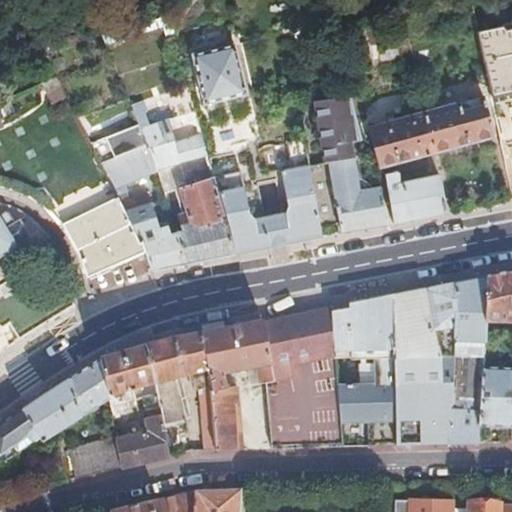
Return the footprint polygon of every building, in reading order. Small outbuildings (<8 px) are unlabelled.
[(163,41),(173,39),(166,15),(109,31),(114,45),(160,33),(163,41)] [(511,24),(475,31),(488,97),(511,92),(511,24)] [(230,42),(190,51),(202,99),(242,90),(230,42)] [(90,145),(52,69),(0,97),(0,180),(6,183),(17,189),(28,195),(37,203),(47,210),(56,219),(64,230),(71,241),(76,252),(81,265),(84,278),(142,249),(90,145)] [(391,119),(384,122),(364,128),(376,167),(486,132),(476,92),(391,119)] [(325,164),(337,232),(338,232),(385,223),(378,184),(356,189),(348,142),(358,140),(346,96),(312,101),(322,164),(325,164)] [(199,133),(192,109),(171,113),(174,123),(185,121),(187,127),(195,134),(199,133)] [(153,169),(155,172),(201,160),(196,139),(173,145),(169,132),(173,130),(172,125),(145,134),(141,125),(158,119),(155,111),(132,118),(134,123),(153,169)] [(210,153),(240,146),(234,121),(204,128),(210,153)] [(134,123),(90,145),(142,249),(151,269),(184,262),(176,230),(168,231),(164,221),(157,223),(151,204),(158,202),(155,194),(148,197),(148,196),(127,201),(123,193),(125,192),(122,185),(153,169),(134,123)] [(307,167),(301,134),(272,139),(280,178),(285,204),(282,212),(279,213),(285,242),(319,235),(307,167)] [(206,159),(205,154),(200,138),(196,139),(201,160),(206,159)] [(252,144),(262,183),(280,178),(272,139),(252,144)] [(216,192),(255,184),(262,183),(252,144),(240,146),(210,153),(205,154),(206,159),(211,174),(212,180),(216,192)] [(322,164),(307,167),(319,235),(337,232),(325,164),(322,164)] [(201,184),(212,180),(211,174),(199,178),(201,184)] [(391,221),(443,211),(436,175),(391,183),(389,175),(382,176),(391,221)] [(183,228),(176,230),(184,262),(233,253),(217,198),(216,192),(212,180),(201,184),(199,178),(186,182),(187,187),(181,189),(189,212),(178,215),(183,228)] [(233,253),(267,246),(261,217),(255,184),(216,192),(217,198),(233,253)] [(0,253),(16,243),(15,242),(28,235),(16,215),(11,219),(4,208),(0,210),(0,253)] [(276,244),(285,242),(279,213),(269,215),(276,244)] [(267,246),(276,244),(269,215),(261,217),(267,246)] [(511,267),(486,273),(484,318),(511,319),(511,267)] [(18,340),(74,306),(70,285),(46,299),(28,271),(0,288),(0,329),(9,325),(18,340)] [(486,273),(455,280),(452,352),(483,353),(484,318),(486,273)] [(455,280),(422,287),(427,329),(437,327),(437,354),(444,354),(444,359),(451,359),(452,352),(455,280)] [(422,287),(392,293),(393,354),(394,410),(440,410),(448,410),(451,359),(444,359),(444,354),(437,354),(437,327),(427,329),(422,287)] [(333,358),(349,357),(373,356),(393,354),(392,293),(347,302),(347,310),(330,314),(333,355),(333,358)] [(212,330),(200,333),(210,387),(212,398),(217,450),(242,449),(237,388),(226,389),(224,372),(255,365),(258,384),(264,382),(268,448),(341,446),(339,422),(339,419),(339,416),(336,386),(336,382),(336,381),(273,388),(272,381),(299,376),(297,362),(312,359),(333,355),(330,314),(329,306),(212,330)] [(159,342),(147,345),(163,424),(183,420),(179,398),(186,397),(182,375),(192,373),(194,388),(199,387),(203,451),(217,450),(212,398),(210,387),(200,333),(166,340),(159,342)] [(125,351),(99,359),(107,398),(111,420),(120,417),(119,412),(129,410),(127,401),(144,398),(149,420),(145,420),(148,433),(164,430),(163,424),(147,345),(125,351)] [(483,353),(452,352),(451,359),(448,410),(447,442),(479,442),(480,426),(482,365),(483,353)] [(339,416),(339,419),(367,418),(367,422),(368,445),(395,444),(394,410),(393,354),(373,356),(374,382),(374,385),(336,386),(339,416)] [(97,359),(21,407),(38,436),(38,438),(107,398),(99,359),(97,359)] [(511,365),(482,365),(480,426),(511,426),(511,365)] [(21,407),(0,421),(0,452),(14,444),(17,449),(38,438),(38,436),(21,407)] [(440,410),(394,410),(395,444),(447,442),(448,410),(440,410)] [(148,433),(115,440),(120,466),(169,456),(164,430),(148,433)] [(115,440),(114,438),(67,448),(72,478),(120,466),(115,440)] [(57,448),(41,452),(46,483),(62,480),(57,448)] [(239,511),(241,490),(194,491),(192,511),(239,511)] [(192,511),(194,491),(109,511),(192,511)] [(511,511),(511,505),(495,504),(496,502),(486,501),(483,497),(471,496),(467,499),(466,499),(464,511),(511,511)] [(406,511),(407,502),(391,501),(391,505),(401,505),(401,511),(406,511)] [(447,511),(447,504),(407,502),(406,511),(447,511)]
